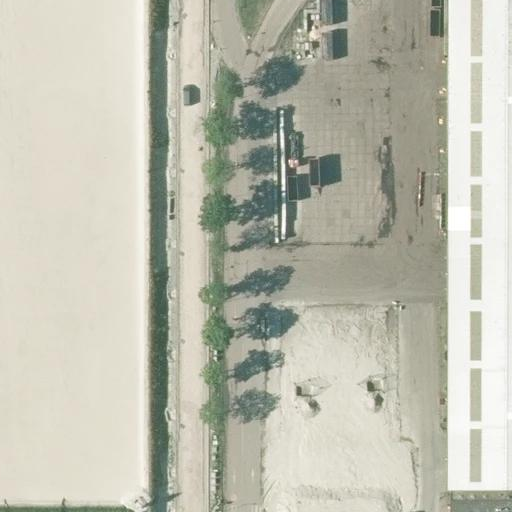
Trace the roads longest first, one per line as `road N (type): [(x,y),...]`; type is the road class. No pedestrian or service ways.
road 1 (unknown): [(89,511),(93,135)]
road 2 (unknown): [(93,135),(84,0)]
